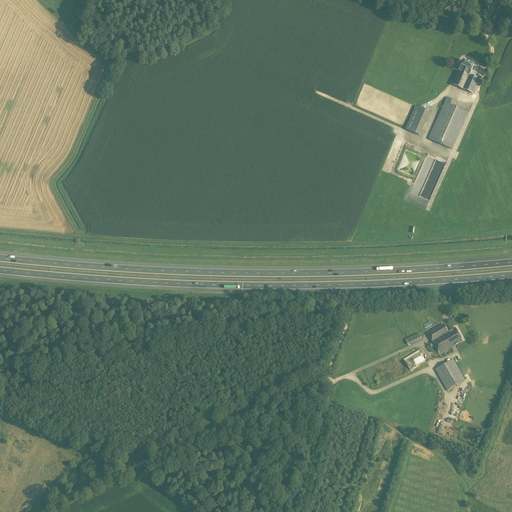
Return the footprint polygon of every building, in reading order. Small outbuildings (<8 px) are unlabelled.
[(453,69),(458,71),(452,85),(472,94),(479,79),(475,77),(476,72),(472,70),(474,65),(463,61),(461,66),(456,63),(453,69)] [(468,113),(454,106),(456,102),(447,97),(428,139),(452,150),(468,113)] [(416,107),(406,130),(419,136),(429,113),(416,107)] [(413,194),(429,199),(429,197),(427,196),(427,195),(417,192),(419,186),(416,185),(413,194)] [(443,324),(427,333),(432,341),(439,354),(462,341),(455,328),(448,332),(443,324)] [(408,345),(421,340),(419,333),(405,338),(408,345)] [(409,371),(425,361),(419,350),(403,360),(409,371)] [(435,370),(446,390),(465,380),(453,359),(435,370)] [(458,421),(467,393),(458,390),(450,419),(458,421)]
